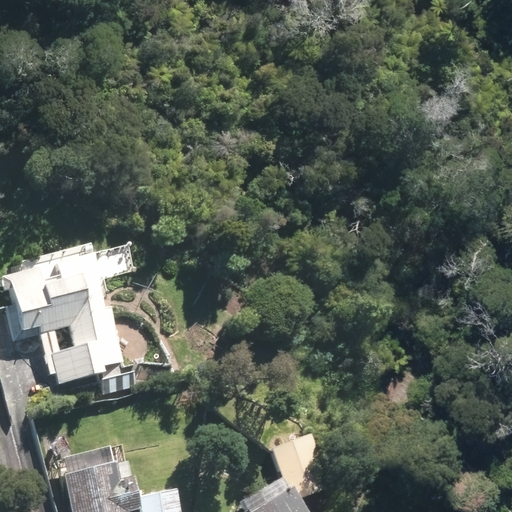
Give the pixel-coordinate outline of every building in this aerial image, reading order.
[(117,364),(85,256),(4,279),(18,327),(35,322),(49,372),(53,370),(56,381),(117,364)] [(270,450),(278,480),(292,503),(324,494),(308,439),(270,450)] [(105,465),(57,477),(66,511),(118,511),(131,508),(124,479),(110,483),(105,465)] [(294,511),(282,492),(249,511),(294,511)] [(172,511),(169,494),(137,501),(138,511),(172,511)]
